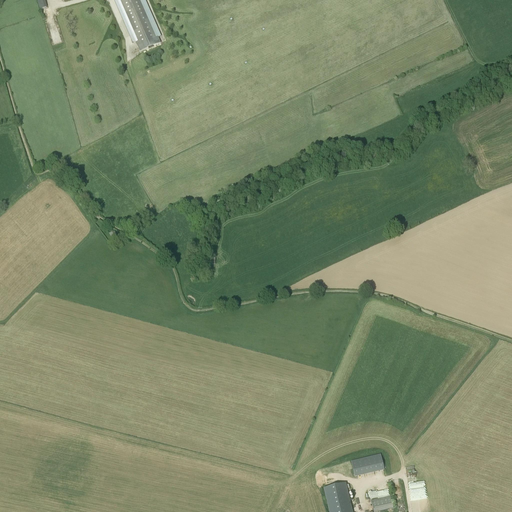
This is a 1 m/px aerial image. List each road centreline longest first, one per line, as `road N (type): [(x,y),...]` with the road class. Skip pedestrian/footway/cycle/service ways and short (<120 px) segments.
road 1 (track): [(129,234),(167,260),(181,300),(195,310),(301,292),(369,292),(511,341)]
road 2 (track): [(0,64),(33,170),(57,169),(90,211),(129,234)]
road 3 (track): [(511,78),(426,122),(400,149)]
